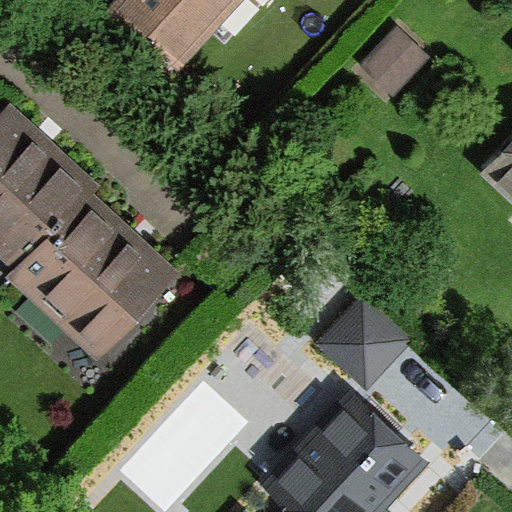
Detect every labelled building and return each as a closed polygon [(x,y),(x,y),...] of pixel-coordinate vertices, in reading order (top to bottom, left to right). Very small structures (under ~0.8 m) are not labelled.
[(133,0),(122,12),(174,58),(212,18),(203,11),(212,0),(133,0)] [(426,54),(397,29),(365,64),(394,89),(426,54)] [(94,187),(11,111),(0,122),(0,240),(24,263),(87,195),(94,187)] [(511,150),(496,168),(511,182),(511,150)] [(171,272),(87,195),(24,263),(17,273),(101,350),(171,272)] [(270,249),(226,210),(186,253),(228,293),(270,249)] [(365,297),(325,339),(368,380),(407,337),(365,297)] [(276,480),(354,396),(310,355),(256,413),(270,426),(246,453),(276,480)] [(354,396),(276,480),(310,511),(366,511),(417,456),(354,396)]
